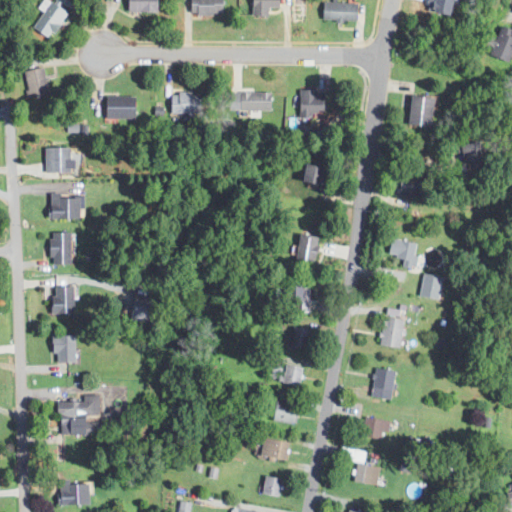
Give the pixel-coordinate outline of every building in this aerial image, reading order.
[(123,0),(123,13),(154,13),(154,0),(123,0)] [(187,0),(187,15),(219,15),(219,0),(187,0)] [(247,0),(247,17),(263,17),(263,8),(275,8),(275,0),(247,0)] [(63,15),(46,1),(27,25),(44,39),(63,15)] [(319,20),(353,20),(353,3),(319,3),(319,20)] [(511,42),(511,33),(498,28),(487,54),(504,61),(511,42)] [(26,98),(45,94),(40,68),(20,72),(26,98)] [(298,114),(323,114),(323,91),(298,91),(298,114)] [(268,110),(268,93),(225,93),(225,110),(268,110)] [(167,94),(167,115),(197,115),(197,94),(167,94)] [(406,127),(430,127),(430,96),(406,96),(406,127)] [(101,120),(133,120),(133,97),(101,97),(101,120)] [(457,142),(458,161),(478,159),(476,141),(457,142)] [(73,172),(73,147),(47,147),(47,172),(73,172)] [(325,183),(328,169),(305,165),(302,179),(325,183)] [(425,176),(394,173),(392,195),(423,199),(425,176)] [(83,217),(83,195),(52,195),(52,217),(83,217)] [(74,232),(54,232),(54,264),(74,264),(74,232)] [(315,266),(321,236),(302,233),(296,262),(315,266)] [(410,268),(416,244),(388,237),(384,254),(401,258),(399,265),(410,268)] [(434,298),(439,276),(421,273),(416,295),(434,298)] [(288,280),(289,312),(308,312),(307,280),(288,280)] [(77,285),(55,285),(55,312),(77,312),(77,285)] [(400,318),(380,316),(377,345),(398,347),(400,318)] [(292,344),(308,347),(312,329),(295,326),(292,344)] [(78,335),(56,335),(56,361),(78,361),(78,335)] [(302,386),(305,367),(287,364),(283,382),(302,386)] [(389,398),(391,369),(371,368),(369,397),(389,398)] [(137,434),(136,417),(102,417),(102,396),(63,396),(63,435),(137,434)] [(273,420),(295,424),(299,405),(277,401),(273,420)] [(354,415),(355,405),(344,404),(343,414),(354,415)] [(379,439),(381,428),(386,429),(387,420),(364,417),(362,436),(379,439)] [(289,459),(291,440),(264,438),(262,457),(289,459)] [(373,485),(376,467),(354,463),(351,480),(373,485)] [(263,492),(281,496),(285,478),(267,474),(263,492)] [(93,480),(63,480),(63,503),(93,503),(93,480)]
